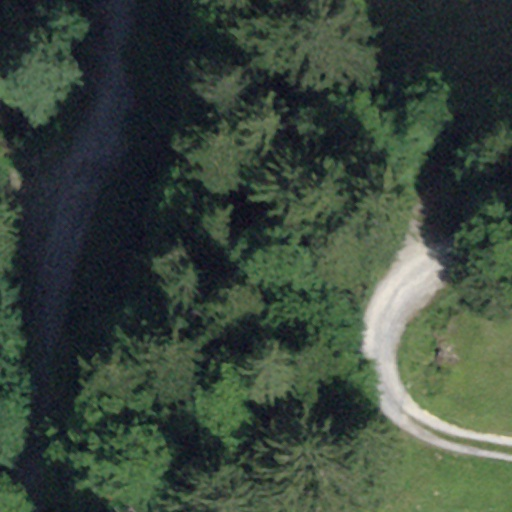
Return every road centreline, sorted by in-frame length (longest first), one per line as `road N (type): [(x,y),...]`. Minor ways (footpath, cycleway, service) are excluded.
road 1 (unclassified): [(126,0),(106,124),(56,293),(25,511)]
road 2 (track): [(511,450),(432,432),(404,413),(379,358),(381,326),(415,275),(442,256),(511,231)]
